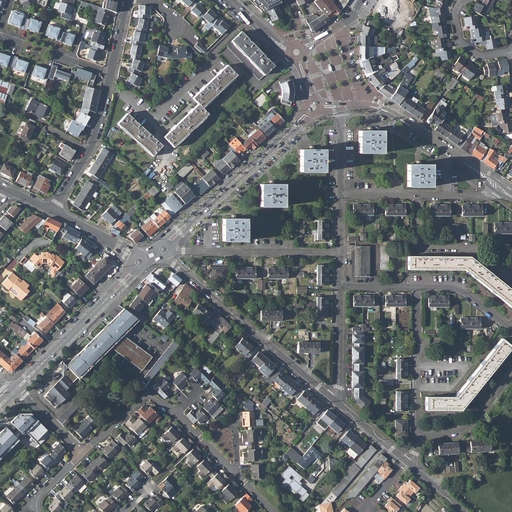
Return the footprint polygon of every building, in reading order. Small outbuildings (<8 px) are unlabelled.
[(74,0),(61,0),(58,10),(62,12),(61,17),(70,20),(71,15),(69,15),(74,0)] [(103,0),(102,8),(109,11),(116,13),(117,8),(115,7),(116,3),(112,2),(112,0),(113,0),(119,1),(118,0),(103,0)] [(182,0),(185,3),(184,4),(188,7),(189,6),(192,9),(197,3),(198,1),(200,0),(199,0),(182,0)] [(247,0),(261,12),(266,10),(276,5),(284,1),(283,0),(247,0)] [(295,0),(302,13),(306,11),(304,7),(302,8),(301,4),(309,0),(295,0)] [(330,0),(329,0),(319,8),(320,9),(330,1),(330,0)] [(336,0),(337,1),(333,4),(339,12),(343,8),(348,0),(347,0),(336,0)] [(394,3),(395,0),(383,0),(377,14),(391,20),(397,4),(394,3)] [(443,10),(445,6),(444,6),(446,2),(447,3),(449,0),(448,0),(434,0),(438,2),(435,9),(443,10)] [(325,16),(332,10),(336,15),(338,13),(339,12),(333,4),(330,1),(320,9),(324,14),(325,16)] [(95,23),(105,27),(107,22),(106,22),(107,19),(108,20),(109,15),(108,15),(109,11),(102,8),(82,2),(80,6),(88,8),(99,11),(95,23)] [(201,6),(197,3),(192,9),(190,11),(193,14),(192,15),(195,19),(196,18),(199,20),(203,16),(206,13),(203,10),(204,9),(201,6)] [(490,7),(484,4),(482,7),(480,6),(477,3),(473,11),(482,16),(484,12),(486,14),(490,7)] [(266,10),(272,21),(281,16),(276,5),(266,10)] [(148,6),(139,6),(138,15),(137,15),(137,18),(139,19),(147,21),(147,15),(148,15),(149,10),(147,10),(148,6)] [(445,22),(444,18),(443,18),(442,15),(444,15),(443,10),(435,9),(428,7),(430,17),(431,17),(432,24),(439,23),(440,23),(445,22)] [(210,23),(213,26),(220,17),(217,14),(216,15),(210,9),(206,13),(203,16),(206,19),(205,20),(209,24),(210,23)] [(329,20),(335,16),(336,15),(332,10),(325,16),(329,20)] [(9,23),(20,27),(19,28),(23,29),(26,19),(23,18),(24,16),(12,12),(9,23)] [(308,24),(318,17),(317,15),(313,14),(306,19),(308,24)] [(311,31),(314,32),(329,20),(325,16),(324,14),(318,17),(308,24),(311,31)] [(465,27),(469,26),(471,26),(472,30),(479,28),(478,21),(475,21),(474,16),(464,18),(465,27)] [(220,32),(223,35),(229,27),(222,21),(223,20),(220,17),(213,26),(212,27),(219,33),(220,32)] [(26,19),(23,29),(26,30),(27,29),(38,33),(42,22),(30,18),(30,20),(26,19)] [(147,21),(139,19),(137,28),(136,27),(135,31),(144,33),(145,34),(147,25),(146,25),(147,21)] [(445,26),(441,26),(439,26),(439,23),(432,24),(433,31),(435,31),(436,36),(447,34),(445,26)] [(60,28),(49,25),(45,35),(56,39),(56,40),(60,41),(63,32),(63,31),(59,30),(60,28)] [(360,35),(371,36),(373,29),(363,26),(360,35)] [(472,38),(476,38),(478,37),(479,42),(480,41),(489,40),(488,32),(482,33),(482,28),(479,28),(472,30),(471,30),(472,38)] [(100,45),(103,39),(104,39),(106,33),(95,29),(90,42),(100,45)] [(135,31),(134,31),(132,40),(131,39),(130,44),(132,44),(141,46),(142,42),(143,43),(144,38),(148,39),(150,35),(145,34),(144,33),(135,31)] [(60,41),(71,46),(75,34),(71,32),(70,34),(66,32),(66,34),(63,32),(60,41)] [(226,46),(259,81),(274,67),(241,32),(226,46)] [(360,46),(377,46),(378,38),(371,38),(371,36),(360,35),(360,46)] [(434,40),(435,50),(436,50),(444,48),(446,48),(451,47),(450,43),(445,44),(444,39),(434,40)] [(489,40),(480,41),(481,46),(486,45),(487,50),(497,48),(496,39),(489,40)] [(194,46),(201,53),(204,53),(206,51),(197,43),(194,46)] [(133,59),(140,61),(142,51),(140,51),(141,46),(132,44),(130,54),(131,54),(130,58),(133,59)] [(161,56),(171,58),(172,46),(168,45),(168,46),(159,44),(157,54),(162,55),(161,56)] [(90,49),(87,58),(97,61),(99,55),(100,55),(102,50),(92,46),(91,50),(90,49)] [(172,46),(171,58),(182,57),(182,56),(186,56),(186,62),(191,61),(191,52),(189,50),(186,51),(185,46),(177,47),(177,46),(172,46)] [(360,58),(360,61),(381,55),(395,50),(394,46),(391,46),(377,46),(360,46),(360,58)] [(444,48),(436,50),(437,58),(441,57),(441,62),(452,60),(450,51),(446,52),(445,52),(444,48)] [(0,65),(7,67),(7,66),(11,67),(14,57),(10,55),(10,57),(0,53),(0,65)] [(364,71),(365,73),(377,68),(375,65),(373,59),(375,58),(376,60),(382,59),(381,55),(360,61),(364,71)] [(13,70),(24,74),(28,63),(17,59),(17,58),(14,57),(11,67),(14,68),(13,70)] [(464,63),(465,62),(462,60),(463,59),(460,57),(452,67),(458,72),(460,70),(462,72),(467,65),(464,63)] [(367,77),(394,62),(391,58),(386,61),(385,60),(375,65),(377,68),(365,73),(367,77)] [(416,58),(406,67),(408,68),(418,60),(416,58)] [(131,73),(139,77),(141,72),(142,72),(144,68),(142,67),(144,63),(140,61),(133,59),(130,68),(129,67),(127,71),(131,73)] [(375,87),(383,80),(380,76),(398,66),(395,61),(394,62),(367,77),(375,87)] [(498,62),(499,66),(499,67),(494,68),(496,76),(504,75),(503,72),(509,71),(507,61),(498,62)] [(436,69),(439,71),(440,70),(428,62),(427,64),(435,70),(436,69)] [(489,63),(489,64),(490,66),(486,67),(482,67),(484,75),(488,74),(488,77),(496,76),(494,68),(494,66),(493,62),(489,63)] [(477,69),(474,67),(474,68),(471,66),(470,67),(467,65),(462,72),(465,74),(464,76),(470,80),(477,69)] [(32,76),(43,80),(44,78),(47,80),(47,79),(51,69),(47,68),(46,70),(35,66),(32,76)] [(57,68),(52,66),(51,69),(47,79),(53,80),(54,77),(68,82),(70,75),(56,70),(57,68)] [(398,68),(398,66),(380,76),(383,80),(388,77),(398,68)] [(407,70),(408,68),(406,67),(401,71),(406,77),(396,91),(390,99),(398,105),(407,92),(404,90),(412,78),(410,77),(412,74),(407,70)] [(96,75),(77,68),(75,75),(89,81),(86,88),(91,89),(96,75)] [(162,140),(172,150),(175,147),(186,136),(186,137),(192,130),(203,120),(206,117),(201,111),(204,108),(203,108),(214,97),(215,98),(221,92),(220,91),(231,81),(232,82),(235,78),(225,68),(218,76),(216,78),(201,92),(199,95),(198,94),(191,101),(197,107),(189,114),(190,115),(187,117),(187,116),(172,131),(173,131),(170,133),(162,140)] [(401,71),(398,68),(388,77),(391,80),(401,71)] [(139,77),(131,73),(126,81),(125,80),(123,83),(132,90),(135,86),(136,86),(138,82),(137,82),(139,78),(139,77)] [(283,104),(290,105),(291,101),(292,91),(290,80),(288,77),(279,80),(281,89),(280,99),(284,100),(283,104)] [(449,91),(450,89),(456,80),(452,78),(451,80),(445,88),(449,91)] [(390,99),(396,91),(392,89),(393,87),(389,85),(388,86),(386,84),(378,91),(390,99)] [(496,100),(504,99),(503,94),(505,94),(509,93),(508,84),(497,86),(498,91),(495,91),(496,100)] [(86,88),(82,108),(95,112),(100,91),(91,89),(86,88)] [(401,106),(410,113),(418,101),(413,97),(411,101),(406,98),(401,106)] [(500,106),(501,110),(504,110),(505,110),(508,109),(508,105),(509,105),(509,101),(510,101),(510,98),(505,98),(504,99),(496,100),(498,107),(500,106)] [(31,112),(42,117),(47,107),(31,99),(26,110),(30,112),(31,112)] [(432,123),(437,126),(441,121),(445,114),(446,113),(442,110),(446,105),(444,103),(445,101),(442,99),(427,121),(427,122),(428,123),(429,124),(432,123)] [(432,100),(427,107),(430,109),(435,102),(432,100)] [(431,110),(430,109),(427,107),(424,110),(420,107),(422,103),(418,101),(410,113),(422,121),(431,110)] [(268,121),(275,128),(284,121),(272,108),(264,116),(268,121)] [(501,110),(496,111),(497,115),(490,116),(492,123),(496,122),(497,122),(505,121),(507,120),(509,120),(508,116),(507,116),(506,113),(505,113),(505,110),(504,110),(501,110)] [(79,111),(74,121),(84,126),(89,117),(79,111)] [(434,130),(445,137),(452,128),(446,124),(450,118),(445,114),(441,121),(437,126),(434,130)] [(148,155),(151,158),(160,149),(153,141),(152,142),(150,140),(151,139),(136,125),(135,125),(133,123),(134,123),(126,115),(116,125),(119,128),(120,128),(131,138),(130,139),(137,145),(137,144),(148,155)] [(67,131),(77,137),(81,131),(82,131),(84,126),(74,121),(72,120),(67,131)] [(265,137),(275,128),(268,121),(258,130),(265,137)] [(511,123),(508,124),(506,124),(505,121),(497,122),(496,122),(492,123),(493,127),(498,126),(498,129),(502,129),(502,134),(511,132),(511,123)] [(19,137),(28,142),(34,128),(26,124),(22,131),(19,137)] [(359,131),(359,153),(381,153),(381,131),(372,131),(372,127),(368,127),(368,131),(359,131)] [(461,148),(471,155),(477,145),(479,143),(475,141),(477,138),(479,140),(482,137),(482,136),(483,134),(484,135),(485,133),(475,127),(472,132),(467,139),(461,148)] [(447,138),(461,148),(467,139),(472,132),(468,130),(465,134),(463,137),(457,132),(453,129),(447,138)] [(250,137),(257,145),(265,137),(258,130),(250,137)] [(245,149),(247,151),(251,147),(252,149),(257,145),(250,137),(242,144),(245,149)] [(232,147),(238,153),(241,150),(242,152),(245,149),(242,144),(236,138),(229,144),(231,146),(232,147)] [(199,153),(204,159),(210,153),(206,149),(210,146),(208,143),(205,147),(199,153)] [(59,154),(69,161),(75,152),(64,145),(64,146),(60,144),(58,147),(62,149),(59,154)] [(475,157),(480,160),(486,151),(477,145),(471,155),(475,158),(475,157)] [(47,150),(39,146),(37,150),(34,156),(38,158),(41,152),(44,154),(47,150)] [(238,153),(232,147),(231,146),(228,149),(230,152),(222,159),(230,168),(239,161),(236,158),(239,155),(238,153)] [(300,150),(300,172),(325,172),(325,160),(322,160),(322,150),(314,150),(314,146),(309,146),(309,150),(300,150)] [(103,150),(96,161),(106,167),(113,156),(112,155),(114,152),(109,147),(106,151),(103,150)] [(493,157),(496,153),(490,149),(486,155),(487,156),(483,162),(495,170),(503,158),(500,156),(499,158),(498,160),(493,157)] [(213,163),(215,165),(222,159),(220,157),(213,163)] [(49,169),(60,175),(66,166),(55,159),(49,169)] [(230,168),(222,159),(215,165),(215,166),(223,175),(230,168)] [(407,164),(407,186),(429,186),(429,164),(421,164),(421,160),(416,160),(416,164),(407,164)] [(91,176),(98,180),(106,167),(96,161),(88,174),(91,176)] [(0,171),(0,172),(11,178),(15,170),(10,167),(11,165),(5,162),(4,164),(0,171)] [(202,179),(210,187),(219,178),(211,170),(204,177),(197,169),(195,171),(202,179)] [(16,181),(27,187),(31,178),(32,174),(28,172),(26,175),(20,173),(16,181)] [(34,188),(46,194),(50,186),(48,185),(50,181),(39,176),(34,188)] [(199,181),(207,189),(210,187),(202,179),(199,181)] [(110,187),(98,180),(96,183),(104,188),(108,190),(110,187)] [(174,191),(185,203),(194,195),(181,181),(180,182),(178,182),(175,185),(175,187),(177,189),(174,191)] [(196,184),(204,192),(207,189),(199,181),(196,184)] [(260,207),(282,207),(283,185),(273,185),(273,181),(268,181),(268,185),(260,185),(260,207)] [(87,182),(80,194),(90,200),(97,188),(87,182)] [(164,186),(169,192),(173,189),(173,187),(168,182),(164,186)] [(194,187),(201,195),(204,192),(196,184),(194,187)] [(150,195),(152,197),(155,194),(151,189),(147,193),(150,195)] [(82,212),(90,200),(80,194),(72,206),(82,212)] [(171,194),(159,205),(162,208),(170,217),(171,216),(182,206),(171,194)] [(112,204),(109,208),(118,216),(121,213),(112,204)] [(126,214),(129,217),(139,207),(136,204),(126,214)] [(92,210),(95,213),(102,207),(98,205),(92,210)] [(354,216),(364,216),(364,205),(354,205),(354,216)] [(364,216),(373,216),(374,205),(364,205),(364,216)] [(386,205),(386,216),(396,216),(396,205),(386,205)] [(396,205),(396,216),(406,216),(406,205),(396,205)] [(431,205),(431,216),(440,216),(440,205),(431,205)] [(440,205),(440,216),(450,216),(450,206),(440,205)] [(5,217),(10,221),(21,209),(15,206),(10,207),(6,212),(8,213),(5,217)] [(463,206),(463,216),(472,217),(472,206),(463,206)] [(472,217),(482,217),(482,206),(472,206),(472,217)] [(121,219),(118,216),(109,208),(101,216),(113,227),(115,225),(121,219)] [(150,219),(152,221),(158,228),(168,218),(163,212),(157,217),(153,213),(148,217),(150,219)] [(121,219),(115,225),(122,232),(127,227),(123,224),(129,218),(129,217),(126,214),(121,219)] [(42,224),(45,221),(33,215),(18,228),(25,234),(37,222),(41,225),(42,224)] [(223,219),(223,241),(245,242),(245,219),(236,219),(236,215),(231,215),(231,219),(223,219)] [(0,219),(0,225),(6,230),(12,223),(10,221),(5,217),(3,216),(0,219)] [(45,221),(42,224),(44,226),(49,228),(44,236),(52,241),(58,230),(61,224),(48,217),(45,221)] [(141,227),(149,236),(158,228),(152,221),(150,219),(141,227)] [(317,220),(317,230),(328,230),(328,220),(317,220)] [(61,224),(58,230),(66,234),(64,238),(74,243),(80,233),(69,228),(70,226),(62,222),(61,224)] [(494,234),(504,234),(504,223),(494,223),(494,234)] [(38,233),(44,226),(42,224),(41,225),(35,231),(38,233)] [(129,236),(135,243),(143,236),(137,230),(129,236)] [(317,230),(317,240),(327,240),(328,230),(317,230)] [(84,241),(81,239),(78,245),(75,248),(82,254),(79,257),(84,261),(87,259),(88,259),(95,250),(86,243),(84,242),(84,241)] [(381,270),(389,271),(389,242),(381,242),(381,270)] [(355,246),(355,251),(355,277),(370,277),(369,246),(355,246)] [(87,259),(90,262),(98,253),(98,252),(95,250),(88,259),(87,259)] [(51,275),(52,277),(56,274),(56,272),(57,270),(61,266),(61,265),(63,263),(55,255),(54,256),(53,254),(47,252),(42,252),(41,254),(36,256),(34,254),(29,259),(35,264),(34,264),(38,268),(42,264),(46,263),(49,266),(52,268),(50,270),(51,275)] [(104,257),(95,267),(103,275),(112,265),(104,257)] [(465,270),(511,307),(511,291),(470,257),(409,257),(409,269),(465,270)] [(317,265),(317,275),(328,275),(328,265),(317,265)] [(85,276),(94,284),(103,275),(95,267),(94,266),(85,276)] [(211,279),(226,279),(226,268),(211,268),(211,279)] [(236,268),(236,278),(246,278),(246,268),(236,268)] [(246,268),(246,278),(256,278),(256,268),(246,268)] [(268,279),(278,279),(278,268),(268,268),(268,279)] [(278,279),(287,279),(287,268),(278,268),(278,279)] [(29,286),(23,280),(22,281),(12,272),(1,283),(8,290),(11,286),(18,293),(15,296),(20,301),(29,291),(26,289),(29,286)] [(167,297),(176,286),(170,281),(165,285),(150,274),(145,279),(149,283),(155,287),(159,290),(167,297)] [(168,280),(170,281),(176,286),(181,280),(174,274),(168,280)] [(316,285),(328,285),(328,275),(317,275),(316,285)] [(70,288),(79,296),(88,288),(79,279),(70,288)] [(155,287),(149,283),(147,286),(145,285),(137,296),(145,302),(145,303),(151,295),(154,292),(153,291),(155,287)] [(181,303),(187,308),(192,301),(189,298),(194,291),(186,284),(174,300),(180,305),(181,303)] [(47,293),(55,301),(58,298),(50,290),(47,293)] [(354,306),(363,306),(363,295),(354,295),(354,306)] [(363,306),(374,306),(374,295),(363,295),(363,306)] [(386,306),(396,306),(396,296),(386,295),(386,306)] [(64,303),(69,308),(75,301),(70,296),(64,303)] [(129,306),(137,312),(145,302),(137,296),(129,306)] [(396,306),(405,306),(405,296),(396,296),(396,306)] [(428,306),(438,307),(438,296),(429,296),(428,306)] [(438,307),(448,307),(448,296),(438,296),(438,307)] [(316,307),(327,307),(327,297),(316,297),(316,307)] [(46,317),(53,324),(64,313),(60,308),(61,307),(57,303),(45,316),(46,317)] [(207,323),(209,322),(212,320),(213,321),(219,315),(220,313),(213,307),(208,312),(198,305),(193,312),(207,323)] [(316,317),(327,317),(327,307),(316,307),(316,317)] [(102,329),(93,338),(98,343),(95,346),(90,341),(76,355),(77,356),(66,366),(68,367),(64,371),(64,376),(71,384),(83,373),(84,375),(90,369),(88,367),(95,361),(96,363),(107,352),(106,350),(111,345),(144,368),(152,356),(123,336),(121,334),(137,319),(136,318),(123,309),(109,323),(110,325),(104,331),(102,329)] [(165,328),(175,316),(168,311),(165,314),(160,310),(152,319),(155,322),(156,321),(165,328)] [(261,311),(261,321),(271,321),(271,311),(261,311)] [(271,311),(271,321),(282,321),(282,311),(271,311)] [(139,320),(144,324),(147,320),(139,314),(136,318),(137,319),(139,320)] [(213,321),(218,326),(215,329),(208,337),(213,342),(223,330),(225,333),(232,327),(220,316),(219,315),(213,321)] [(36,325),(38,326),(46,317),(45,316),(36,325)] [(53,324),(46,317),(38,326),(45,333),(53,324)] [(460,329),(470,329),(470,318),(460,318),(460,329)] [(470,329),(480,329),(480,318),(470,318),(470,329)] [(137,319),(121,334),(123,336),(139,320),(137,319)] [(218,326),(213,321),(212,320),(209,322),(215,329),(218,326)] [(9,325),(15,330),(17,327),(12,322),(9,325)] [(18,326),(17,327),(15,330),(22,338),(26,332),(18,326)] [(354,343),(363,343),(363,332),(360,331),(354,331),(354,335),(352,335),(352,343),(354,343)] [(484,339),(487,342),(493,334),(491,332),(484,339)] [(35,333),(26,342),(34,349),(43,340),(35,333)] [(170,337),(165,333),(161,338),(166,342),(170,337)] [(236,350),(241,354),(243,354),(244,355),(248,358),(255,349),(242,338),(234,347),(236,348),(236,350)] [(426,410),(461,410),(511,347),(502,339),(455,398),(426,397),(426,410)] [(13,352),(22,362),(34,349),(26,342),(24,340),(12,352),(13,352)] [(179,344),(174,340),(145,377),(150,381),(179,344)] [(298,344),(298,352),(308,352),(308,343),(298,344)] [(308,343),(308,352),(319,352),(318,343),(308,343)] [(352,347),(352,354),(363,354),(363,346),(363,343),(354,343),(354,347),(352,347)] [(106,350),(107,352),(111,348),(142,370),(144,368),(111,345),(106,350)] [(0,363),(9,371),(13,371),(22,362),(13,352),(8,358),(0,351),(0,363)] [(251,360),(260,367),(267,359),(258,352),(251,360)] [(352,355),(352,364),(354,364),(354,367),(363,368),(363,355),(352,355)] [(258,369),(267,376),(275,366),(267,359),(260,367),(258,369)] [(396,359),(396,369),(407,369),(407,359),(396,359)] [(52,378),(54,381),(61,374),(64,376),(64,371),(68,367),(66,366),(61,361),(58,365),(61,369),(55,375),(52,378)] [(208,383),(212,379),(202,369),(199,371),(196,367),(189,374),(195,380),(196,382),(201,378),(207,384),(208,383)] [(352,380),(363,380),(363,368),(354,367),(354,371),(352,371),(352,380)] [(396,369),(396,379),(407,379),(407,369),(396,369)] [(172,382),(180,390),(183,387),(182,387),(189,380),(185,376),(182,372),(172,382)] [(289,378),(286,375),(284,374),(283,375),(279,372),(273,380),(281,388),(289,378)] [(185,376),(189,380),(192,383),(195,380),(189,374),(188,373),(185,376)] [(64,376),(48,392),(46,395),(47,396),(45,398),(54,407),(55,405),(57,406),(59,403),(60,404),(60,403),(69,395),(65,391),(70,386),(72,385),(71,384),(64,376)] [(212,379),(208,383),(214,389),(210,393),(218,401),(225,394),(221,390),(224,388),(214,377),(212,379)] [(157,391),(164,399),(170,394),(166,390),(171,386),(163,378),(156,385),(160,389),(157,391)] [(281,388),(290,395),(291,394),(293,397),(294,396),(300,389),(297,387),(298,386),(289,378),(281,388)] [(352,380),(352,388),(354,387),(354,392),(363,392),(363,380),(352,380)] [(305,407),(312,398),(304,390),(303,391),(300,389),(294,396),(297,398),(296,399),(305,407)] [(396,391),(396,401),(407,401),(407,391),(396,391)] [(354,401),(364,410),(370,402),(363,395),(363,392),(354,392),(354,396),(355,396),(355,398),(354,397),(354,398),(354,401)] [(264,408),(270,401),(266,398),(260,404),(264,408)] [(305,407),(313,414),(321,405),(312,398),(305,407)] [(203,407),(211,416),(219,408),(212,400),(207,405),(206,404),(203,407)] [(396,401),(396,411),(407,411),(407,401),(396,401)] [(75,402),(57,420),(62,425),(66,420),(80,407),(79,406),(79,405),(75,402)] [(151,406),(148,409),(146,411),(143,407),(138,412),(141,416),(149,423),(154,419),(157,422),(161,417),(151,406)] [(197,420),(200,424),(207,417),(200,409),(195,413),(192,410),(187,415),(194,423),(197,420)] [(320,418),(328,425),(335,417),(327,410),(320,418)] [(243,422),(243,427),(255,427),(254,412),(243,412),(244,422),(243,422)] [(35,414),(22,414),(0,434),(0,458),(20,439),(18,436),(22,432),(25,435),(29,432),(38,442),(51,430),(35,414)] [(75,431),(83,439),(87,436),(86,435),(97,424),(90,416),(75,431)] [(141,416),(139,418),(147,426),(149,423),(141,416)] [(328,426),(336,433),(344,424),(335,417),(328,425),(328,426)] [(126,423),(138,435),(142,430),(145,433),(150,429),(147,426),(139,418),(136,421),(135,422),(131,418),(126,423)] [(396,435),(407,435),(407,420),(396,420),(396,435)] [(479,424),(485,431),(488,428),(481,422),(479,424)] [(174,429),(171,426),(166,432),(161,436),(165,440),(168,438),(173,442),(174,440),(180,435),(183,432),(178,427),(175,430),(174,429)] [(243,442),(247,442),(255,441),(258,441),(257,435),(261,435),(261,429),(247,430),(247,434),(247,436),(243,436),(243,442)] [(358,438),(349,430),(338,443),(342,446),(341,448),(345,452),(349,448),(358,438)] [(127,443),(131,446),(137,440),(130,432),(125,436),(122,433),(117,438),(124,445),(127,443)] [(185,440),(182,437),(177,443),(172,448),(176,452),(179,449),(183,453),(194,442),(189,438),(186,441),(185,440)] [(357,455),(366,445),(358,438),(349,448),(357,455)] [(471,452),(471,453),(481,452),(480,441),(470,442),(470,446),(467,446),(467,452),(471,452)] [(480,441),(481,452),(490,452),(490,451),(494,450),(494,444),(490,444),(490,441),(480,441)] [(110,460),(118,452),(121,449),(114,442),(105,450),(105,449),(102,452),(110,460)] [(438,454),(439,455),(449,454),(448,443),(438,444),(438,448),(434,448),(434,454),(438,454)] [(448,443),(449,454),(458,454),(458,453),(462,453),(462,446),(457,446),(457,443),(448,443)] [(52,455),(59,462),(62,460),(61,459),(68,452),(60,445),(53,452),(54,453),(52,455)] [(200,455),(198,454),(202,451),(196,445),(186,456),(190,460),(187,463),(191,467),(196,463),(199,465),(204,460),(200,455)] [(301,457),(296,463),(304,469),(314,456),(318,460),(322,455),(311,446),(301,457)] [(285,453),(296,463),(301,457),(290,448),(285,453)] [(345,452),(353,459),(357,455),(349,448),(345,452)] [(248,449),(248,453),(248,455),(244,455),(244,461),(259,460),(258,455),(263,455),(262,449),(255,449),(248,449)] [(41,464),(49,471),(55,465),(56,465),(59,462),(52,455),(49,458),(48,457),(41,464)] [(91,465),(98,472),(101,470),(102,471),(109,464),(101,456),(95,463),(94,462),(91,465)] [(204,460),(199,465),(197,467),(201,471),(198,474),(202,478),(207,474),(210,476),(215,471),(210,466),(209,465),(213,462),(207,457),(204,460)] [(337,458),(329,459),(330,468),(338,467),(337,458)] [(345,469),(348,471),(350,470),(356,462),(353,460),(345,469)] [(141,468),(148,476),(152,472),(156,475),(161,470),(154,462),(152,465),(148,461),(141,468)] [(384,480),(392,470),(389,468),(387,466),(389,465),(385,462),(377,471),(381,474),(379,476),(384,480)] [(252,470),(253,479),(264,479),(263,464),(252,465),(252,470)] [(30,473),(37,481),(43,476),(44,477),(46,474),(38,465),(30,473)] [(82,475),(90,483),(97,476),(96,475),(98,472),(91,465),(88,468),(89,469),(82,475)] [(303,488),(299,485),(301,483),(299,481),(302,478),(289,466),(281,475),(282,475),(281,476),(285,479),(282,483),(286,487),(287,485),(296,493),(297,492),(299,494),(303,489),(303,488)] [(138,470),(136,472),(143,479),(145,477),(138,470)] [(139,483),(143,479),(136,472),(132,475),(134,477),(126,485),(133,493),(141,485),(139,483)] [(220,476),(217,474),(212,479),(207,484),(211,488),(214,485),(218,489),(228,479),(224,475),(221,477),(220,476)] [(70,484),(77,492),(86,484),(77,475),(74,478),(75,479),(70,484)] [(311,475),(306,481),(310,484),(315,479),(311,475)] [(20,485),(27,492),(32,487),(33,488),(36,485),(28,477),(20,485)] [(169,498),(176,491),(173,488),(175,485),(168,477),(163,482),(166,486),(162,490),(169,498)] [(237,493),(235,491),(233,489),(237,485),(233,480),(224,489),(229,493),(225,496),(230,501),(237,493)] [(419,489),(410,481),(408,484),(406,486),(405,484),(402,487),(411,495),(414,493),(415,494),(419,489)] [(60,495),(67,502),(75,494),(67,486),(63,489),(64,490),(59,495),(60,495)] [(112,495),(119,502),(126,496),(127,496),(130,494),(123,486),(120,489),(119,488),(112,495)] [(7,498),(14,505),(21,499),(22,500),(26,496),(17,487),(7,498)] [(401,492),(399,494),(396,497),(405,505),(410,500),(408,499),(411,495),(402,487),(399,490),(401,492)] [(309,495),(305,492),(302,496),(299,499),(302,502),(309,495)] [(330,492),(320,504),(330,502),(333,501),(336,497),(330,492)] [(246,511),(251,507),(249,505),(247,503),(251,499),(246,494),(238,503),(242,507),(239,510),(240,511),(246,511)] [(57,498),(64,505),(67,502),(60,495),(57,498)] [(144,504),(151,511),(159,505),(161,507),(164,503),(157,496),(153,499),(151,497),(144,504)] [(385,507),(390,511),(399,511),(401,511),(398,509),(401,506),(391,497),(389,500),(389,501),(388,503),(385,507)] [(48,508),(51,511),(59,511),(63,509),(62,507),(64,505),(57,498),(54,501),(55,501),(48,508)] [(98,507),(102,511),(108,511),(112,508),(113,509),(117,505),(110,498),(106,502),(105,501),(98,507)] [(332,511),(330,502),(320,504),(319,504),(320,511),(332,511)]
